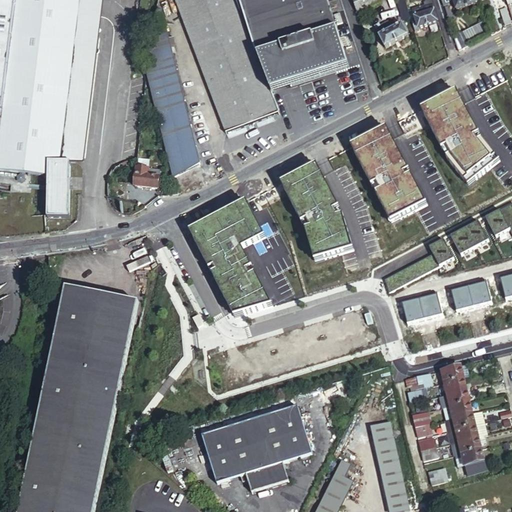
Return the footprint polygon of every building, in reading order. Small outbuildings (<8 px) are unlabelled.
[(17,0),(0,141),(0,170),(50,175),(49,216),(70,216),(72,159),(59,158),(79,0),(17,0)] [(0,0),(0,141),(17,0),(0,0)] [(100,0),(79,0),(59,158),(72,159),(80,160),(100,0)] [(227,135),(281,115),(279,108),(274,95),(240,0),(176,0),(186,26),(214,102),(227,135)] [(240,0),(274,95),(307,84),(351,70),(328,0),(240,0)] [(354,0),(358,13),(381,2),(380,0),(354,0)] [(409,13),(405,0),(397,0),(403,15),(409,13)] [(416,32),(439,24),(431,0),(425,0),(428,8),(424,9),(413,13),(416,21),(413,22),(416,32)] [(442,0),(444,7),(455,4),(458,11),(478,5),(476,0),(442,0)] [(505,27),(511,26),(511,25),(508,12),(502,13),(505,27)] [(409,13),(403,15),(405,22),(412,20),(409,13)] [(167,28),(164,14),(161,15),(156,30),(167,28)] [(410,38),(403,25),(398,28),(396,29),(393,22),(381,28),(380,26),(375,29),(386,51),(390,48),(410,38)] [(477,37),(485,34),(482,25),(465,32),(467,37),(476,34),(477,37)] [(202,167),(177,68),(167,28),(156,30),(147,64),(170,157),(175,179),(202,167)] [(471,46),(464,34),(458,37),(464,50),(471,46)] [(453,96),(428,109),(431,115),(425,117),(443,152),(448,149),(451,156),(447,159),(448,162),(465,183),(473,177),(477,182),(493,169),(490,165),(498,159),(483,141),(479,144),(473,133),(478,131),(461,99),(460,100),(458,97),(454,99),(453,96)] [(428,109),(422,112),(425,117),(431,115),(428,109)] [(483,141),(478,131),(473,133),(479,144),(483,141)] [(382,133),(358,145),(361,151),(355,154),(374,191),(381,187),(383,192),(376,196),(389,220),(398,216),(401,221),(419,211),(416,206),(425,202),(412,177),(409,179),(403,168),(407,166),(391,135),(390,136),(388,133),(384,136),(382,133)] [(352,148),(355,154),(361,151),(358,145),(352,148)] [(443,152),(447,159),(451,156),(448,149),(443,152)] [(501,163),(498,159),(490,165),(493,169),(501,163)] [(412,177),(407,166),(403,168),(409,179),(412,177)] [(161,170),(137,169),(136,188),(160,190),(161,170)] [(312,169),(287,182),(290,188),(285,191),(303,227),(308,225),(311,232),(307,233),(314,259),(324,256),(325,262),(345,256),(344,250),(353,247),(344,217),(339,219),(332,205),(336,203),(320,172),(319,173),(318,170),(313,172),(312,169)] [(469,188),(477,182),(473,177),(465,183),(469,188)] [(287,182),(282,185),(285,191),(290,188),(287,182)] [(374,191),(376,196),(383,192),(381,187),(374,191)] [(249,202),(245,204),(248,210),(253,208),(249,202)] [(428,207),(425,202),(416,206),(419,211),(428,207)] [(344,217),(336,203),(332,205),(339,219),(344,217)] [(209,223),(197,229),(201,237),(196,239),(212,270),(216,268),(221,277),(217,279),(236,316),(245,311),(247,315),(270,308),(266,301),(271,299),(258,274),(254,276),(251,271),(255,268),(245,249),(263,240),(260,234),(265,232),(253,208),(248,210),(245,204),(214,220),(217,225),(211,228),(209,223)] [(511,206),(502,212),(511,232),(511,206)] [(502,212),(488,219),(498,239),(511,232),(502,212)] [(392,226),(401,221),(398,216),(389,220),(392,226)] [(491,242),(481,223),(467,230),(477,250),(491,242)] [(303,227),(307,233),(311,232),(308,225),(303,227)] [(197,229),(192,232),(196,239),(201,237),(197,229)] [(467,230),(453,238),(463,257),(477,250),(467,230)] [(268,238),(265,232),(260,234),(263,240),(268,238)] [(456,261),(446,241),(432,249),(435,256),(442,268),(456,261)] [(355,253),(353,247),(344,250),(345,256),(355,253)] [(325,262),(324,256),(314,259),(316,265),(325,262)] [(435,256),(427,260),(434,272),(440,269),(442,268),(435,256)] [(427,260),(421,263),(427,276),(434,272),(427,260)] [(421,263),(414,267),(420,279),(427,276),(421,263)] [(414,267),(407,270),(413,283),(420,279),(414,267)] [(216,268),(212,270),(217,279),(221,277),(216,268)] [(407,270),(400,274),(407,286),(413,283),(407,270)] [(400,274),(394,277),(400,290),(407,286),(400,274)] [(394,277),(387,281),(391,294),(400,290),(394,277)] [(72,290),(70,303),(132,315),(134,303),(72,290)] [(266,301),(270,308),(275,307),(271,299),(266,301)] [(58,316),(66,317),(69,302),(61,301),(58,316)] [(92,511),(132,315),(70,303),(28,511),(92,511)] [(199,318),(194,321),(199,331),(204,328),(199,318)] [(446,384),(465,379),(472,378),(469,366),(443,373),(446,384)] [(429,376),(409,381),(411,387),(413,386),(414,390),(432,386),(429,376)] [(449,396),(468,392),(465,379),(446,384),(449,396)] [(426,389),(410,393),(412,405),(414,405),(427,402),(429,401),(426,389)] [(451,408),(471,403),(468,392),(449,396),(451,408)] [(427,402),(414,405),(415,412),(429,409),(427,402)] [(448,422),(474,416),(471,403),(451,408),(445,410),(448,422)] [(299,409),(203,439),(218,487),(243,479),(244,485),(249,483),(253,496),(290,485),(285,466),(314,457),(299,409)] [(451,434),(486,425),(483,413),(474,416),(448,422),(451,434)] [(416,430),(432,426),(429,414),(414,417),(416,430)] [(511,427),(510,420),(504,421),(502,422),(503,429),(511,427)] [(409,511),(391,424),(373,428),(390,511),(409,511)] [(486,438),(489,437),(486,425),(451,434),(449,434),(452,446),(480,439),(486,438)] [(416,430),(418,439),(434,435),(432,426),(416,430)] [(421,453),(437,450),(434,438),(418,442),(421,453)] [(481,446),(480,439),(452,446),(455,458),(456,457),(483,451),(481,446)] [(439,459),(437,450),(421,453),(424,463),(439,459)] [(486,464),(483,451),(456,457),(459,470),(468,468),(469,473),(479,470),(478,465),(486,464)] [(343,464),(319,511),(341,511),(355,485),(346,481),(352,469),(343,464)] [(430,489),(445,484),(442,472),(435,473),(435,476),(427,478),(430,489)]
